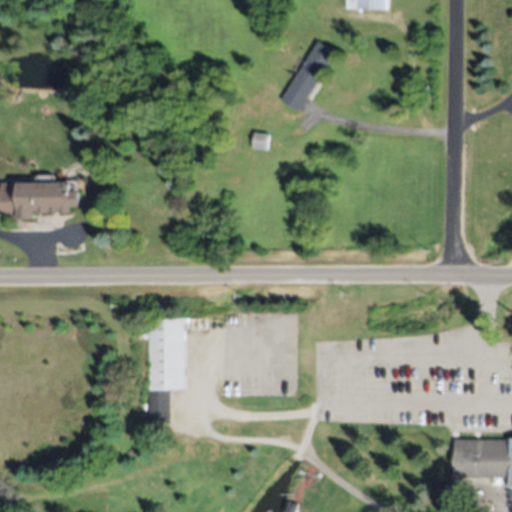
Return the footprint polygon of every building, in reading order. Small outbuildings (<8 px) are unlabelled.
[(345,0),(389,0),(389,9),(345,8),(345,0)] [(321,41),(339,52),(300,111),(282,99),(321,41)] [(253,132),(269,132),(269,151),(253,151),(253,132)] [(4,182),(73,182),(73,189),(81,189),(81,207),(72,207),(72,212),(37,212),(37,219),(4,219),(4,182)] [(144,320),(180,319),(183,387),(169,388),(171,423),(148,424),(144,320)] [(456,438),(511,439),(511,487),(509,487),(510,478),(455,477),(456,438)]
